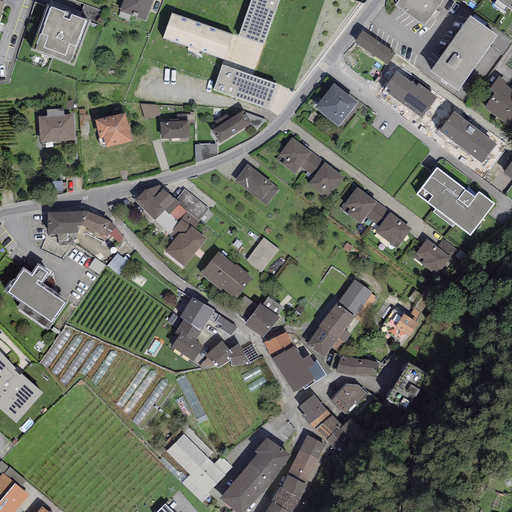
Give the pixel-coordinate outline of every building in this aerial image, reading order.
[(125,0),(120,13),(146,23),(153,0),(125,0)] [(280,0),(251,0),(239,38),(265,46),(280,0)] [(440,0),(401,0),(395,9),(424,29),(444,2),(440,0)] [(511,9),(511,0),(495,0),(511,11),(511,9)] [(89,25),(49,10),(33,52),(73,67),(89,25)] [(233,37),(172,15),(163,40),(224,62),(233,37)] [(442,59),(430,76),(458,95),(498,40),(470,20),(447,52),(442,48),(437,55),(442,59)] [(363,32),(354,44),(385,66),(394,54),(363,32)] [(422,74),(394,54),(385,66),(383,69),(397,79),(393,85),(407,95),(422,74)] [(276,86),(222,67),(213,91),(267,110),(276,86)] [(507,84),(498,78),(489,92),(494,95),(484,110),(511,129),(511,103),(510,102),(511,99),(511,92),(505,88),(507,84)] [(334,87),(315,111),(338,130),(357,105),(334,87)] [(156,106),(140,105),(144,119),(159,115),(156,106)] [(47,117),(38,118),(40,145),(74,142),(72,117),(64,117),(64,111),(47,112),(47,117)] [(212,132),(220,145),(251,125),(243,113),(230,121),(226,114),(214,122),(218,128),(212,132)] [(266,121),(243,113),(251,125),(257,130),(266,121)] [(126,116),(95,123),(99,140),(103,140),(106,150),(132,144),(126,116)] [(160,124),(161,141),(189,139),(189,123),(160,124)] [(308,152),(291,139),(275,160),(282,165),(281,166),(295,176),(301,168),(311,154),(308,152)] [(217,145),(195,145),(195,164),(217,157),(217,145)] [(309,151),(308,152),(311,154),(301,168),(314,178),(325,164),(325,163),(309,151)] [(511,163),(503,176),(511,181),(511,163)] [(344,179),(325,164),(314,178),(308,185),(321,196),(322,195),(327,200),(344,179)] [(247,166),(235,183),(267,206),(279,190),(247,166)] [(475,199),(437,170),(416,197),(436,212),(433,214),(453,229),(455,227),(470,238),(495,206),(479,194),(475,199)] [(145,192),(134,203),(169,236),(187,213),(175,202),(160,187),(145,192)] [(376,204),(357,189),(341,210),(347,214),(346,215),(360,225),(366,217),(376,204)] [(185,190),(175,202),(187,213),(199,222),(209,210),(185,190)] [(377,203),(376,204),(366,217),(378,226),(389,212),(377,203)] [(88,213),(47,215),(48,238),(77,235),(77,229),(82,228),(88,214),(88,213)] [(175,240),(165,253),(184,268),(206,241),(194,231),(200,224),(199,222),(187,213),(169,236),(175,240)] [(110,223),(88,214),(82,228),(104,238),(105,236),(110,223)] [(411,230),(390,214),(375,233),(396,250),(411,230)] [(116,228),(110,223),(105,236),(107,238),(110,235),(115,229),(116,228)] [(124,239),(115,229),(110,235),(118,244),(124,239)] [(279,251),(263,238),(246,261),(262,273),(279,251)] [(237,240),(233,245),(238,248),(242,244),(237,240)] [(436,248),(426,240),(413,258),(421,264),(420,265),(436,277),(450,259),(436,248)] [(443,240),(436,248),(450,259),(451,260),(458,251),(443,240)] [(235,267),(218,253),(200,275),(221,292),(222,290),(235,301),(253,280),(236,266),(235,267)] [(117,254),(107,266),(119,275),(129,263),(117,254)] [(105,266),(95,259),(89,268),(99,275),(105,266)] [(50,275),(38,267),(31,276),(23,270),(15,282),(13,282),(4,295),(20,305),(17,311),(48,332),(68,304),(42,286),(50,275)] [(372,294),(355,281),(337,306),(354,319),(372,294)] [(437,294),(427,288),(414,308),(423,315),(437,294)] [(258,308),(244,297),(234,310),(248,321),(258,308)] [(283,308),(268,298),(262,308),(260,306),(258,308),(248,321),(244,326),(263,340),(280,320),(276,318),(283,308)] [(192,299),(180,320),(183,321),(202,333),(214,313),(192,299)] [(384,320),(391,309),(384,305),(378,316),(384,320)] [(354,319),(337,306),(336,306),(319,328),(320,328),(337,341),(339,339),(344,343),(345,344),(351,335),(346,331),(355,319),(354,319)] [(418,325),(394,309),(379,331),(389,338),(391,336),(401,343),(406,336),(409,338),(418,325)] [(219,316),(214,322),(220,326),(219,331),(230,338),(237,328),(219,316)] [(202,333),(183,321),(174,336),(179,339),(171,350),(193,364),(204,348),(196,343),(202,333)] [(174,375),(65,327),(40,364),(65,388),(79,376),(90,380),(154,449),(181,422),(193,419),(196,423),(206,420),(185,376),(174,375)] [(337,341),(320,328),(306,347),(324,360),(332,349),(337,341)] [(286,333),(264,344),(272,359),(294,349),(286,333)] [(155,339),(147,352),(154,356),(162,343),(155,339)] [(344,343),(339,339),(337,341),(332,349),(337,352),(344,343)] [(221,343),(205,358),(218,370),(231,362),(231,368),(250,365),(249,364),(242,350),(238,345),(229,352),(221,343)] [(252,345),(242,350),(249,364),(259,358),(252,345)] [(294,349),(272,361),(293,395),(303,389),(304,391),(315,385),(314,384),(326,376),(317,361),(313,364),(308,356),(302,361),(294,349)] [(0,398),(1,399),(0,400),(0,411),(16,426),(43,395),(21,376),(20,377),(15,372),(16,371),(0,354),(0,398)] [(360,362),(341,357),(336,375),(354,378),(355,376),(375,376),(379,364),(367,362),(360,362)] [(252,369),(243,374),(252,391),(268,383),(259,366),(252,369)] [(427,377),(407,366),(387,402),(407,413),(427,377)] [(367,395),(357,386),(346,385),(330,401),(344,416),(367,395)] [(313,396),(299,408),(304,414),(301,417),(309,426),(310,426),(326,412),(313,396)] [(342,427),(326,412),(310,426),(316,432),(326,442),(338,429),(339,430),(342,427)] [(342,427),(339,430),(352,441),(367,434),(350,419),(342,427)] [(185,424),(179,431),(184,435),(207,459),(213,453),(185,424)] [(338,429),(326,442),(340,455),(352,441),(339,430),(338,429)] [(207,459),(184,435),(166,453),(189,476),(182,484),(202,503),(207,498),(205,496),(225,477),(224,476),(213,465),(207,459)] [(325,446),(307,437),(299,451),(318,460),(325,446)] [(246,511),(291,460),(267,439),(255,454),(257,456),(219,501),(232,511),(246,511)] [(305,486),(318,460),(299,451),(286,477),(305,486)] [(221,458),(213,465),(224,476),(225,475),(232,468),(221,458)] [(1,462),(0,463),(0,473),(2,475),(3,474),(20,489),(26,482),(10,468),(9,469),(1,462)] [(2,475),(0,477),(0,511),(16,511),(29,497),(20,489),(3,474),(2,475)] [(306,487),(305,486),(286,477),(280,489),(299,500),(306,487)] [(292,511),(299,500),(280,489),(271,504),(285,511),(292,511)]
